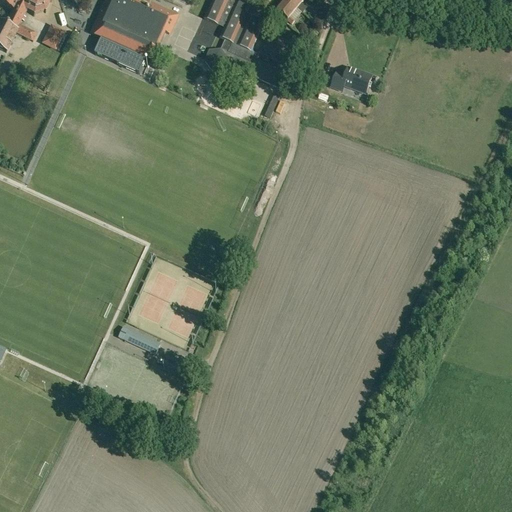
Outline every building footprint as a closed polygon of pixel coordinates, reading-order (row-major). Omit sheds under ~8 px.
[(45,11),(49,2),(52,3),(52,1),(50,1),(49,0),(0,0),(0,5),(11,11),(10,13),(11,14),(6,25),(18,31),(17,34),(33,42),(37,35),(19,25),(22,21),(24,22),(26,18),(24,17),(26,13),(27,11),(34,15),(33,16),(35,17),(36,15),(44,12),(46,13),(47,12),(45,11)] [(169,35),(177,17),(140,0),(105,0),(90,34),(99,38),(100,35),(114,42),(112,46),(101,41),(95,55),(140,75),(146,61),(135,56),(137,52),(152,59),(157,47),(159,48),(166,34),(169,35)] [(258,56),(251,52),(265,22),(247,14),(252,4),(242,0),(213,0),(204,19),(224,28),(220,38),(225,41),(221,50),(209,52),(205,62),(211,71),(223,70),(226,62),(250,73),(249,75),(278,89),(285,75),(256,61),(258,56)] [(290,18),(298,8),(288,0),(286,0),(277,11),(288,20),(287,21),(292,25),(295,22),(290,18)] [(288,0),(298,8),(305,0),(288,0)] [(18,31),(6,25),(0,21),(0,49),(7,53),(17,34),(18,31)] [(67,35),(52,27),(43,44),(59,52),(55,50),(63,34),(67,36),(67,35)] [(315,39),(310,35),(305,41),(310,45),(311,44),(315,39)] [(299,56),(279,46),(266,40),(259,54),(293,70),(299,56)] [(372,78),(363,74),(348,69),(344,79),(335,76),(331,88),(342,92),(344,87),(366,95),(372,78)] [(331,93),(323,90),(321,96),(329,99),(331,93)] [(280,97),(275,95),(265,117),(270,119),(280,97)] [(124,329),(120,339),(156,355),(160,346),(124,329)]
